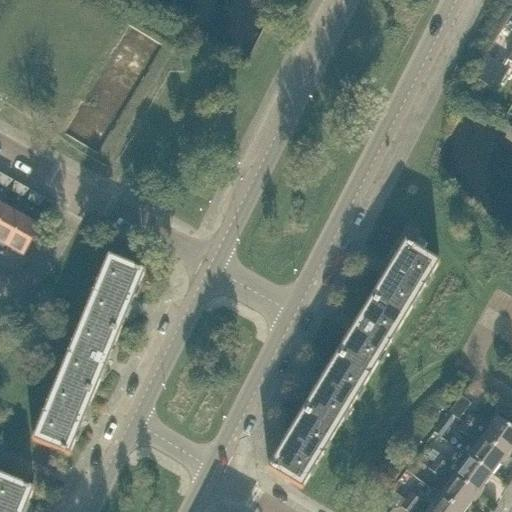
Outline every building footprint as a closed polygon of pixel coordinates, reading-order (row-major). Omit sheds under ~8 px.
[(0,0),(0,34),(18,0),(0,0)] [(139,19),(78,135),(119,157),(180,40),(139,19)] [(491,58),(478,80),(497,91),(510,69),(491,58)] [(0,184),(6,188),(13,181),(0,174),(0,184)] [(22,197),(29,190),(16,183),(14,192),(22,197)] [(39,206),(45,199),(32,192),(30,201),(39,206)] [(0,223),(8,209),(0,204),(0,223)] [(0,243),(8,247),(24,218),(8,209),(0,223),(0,243)] [(25,257),(41,227),(24,218),(8,247),(25,257)] [(422,249),(426,242),(419,238),(415,245),(422,249)] [(405,321),(439,264),(406,244),(372,301),(405,321)] [(120,334),(145,273),(110,259),(85,320),(120,334)] [(371,377),(405,321),(372,301),(338,357),(371,377)] [(95,395),(120,334),(85,320),(59,381),(95,395)] [(337,433),(371,377),(338,357),(304,413),(337,433)] [(70,456),(95,395),(59,381),(34,441),(50,448),(70,456)] [(459,420),(471,404),(462,397),(450,413),(459,420)] [(302,490),(337,433),(304,413),(270,470),(302,490)] [(479,423),(478,424),(469,417),(464,423),(474,431),(484,439),(507,456),(511,448),(511,428),(498,418),(489,431),(479,423)] [(469,438),(474,431),(464,423),(459,430),(469,438)] [(493,475),(507,456),(484,439),(469,458),(472,460),(493,475)] [(493,475),(472,460),(469,458),(460,451),(451,463),(448,460),(448,461),(440,455),(435,463),(478,494),(493,475)] [(406,466),(401,462),(390,454),(373,476),(383,483),(393,482),(394,482),(406,466)] [(461,511),(465,511),(478,494),(435,463),(430,469),(450,484),(441,497),(461,511)] [(0,511),(25,511),(34,491),(0,476),(0,511)] [(421,511),(417,509),(406,501),(392,491),(380,507),(387,511),(390,511),(397,505),(406,511),(421,511)] [(417,509),(422,502),(412,494),(406,501),(417,509)] [(461,511),(441,497),(429,511),(461,511)]
